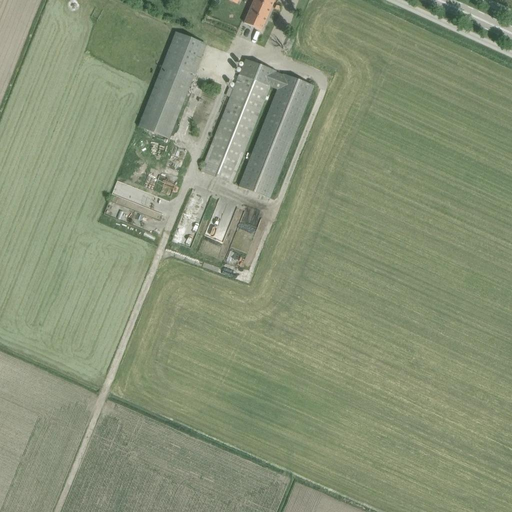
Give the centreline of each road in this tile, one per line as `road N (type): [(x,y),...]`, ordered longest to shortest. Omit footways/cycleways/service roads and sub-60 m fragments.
road 1 (track): [(238,53),(56,511)]
road 2 (unclassified): [(511,55),(391,0)]
